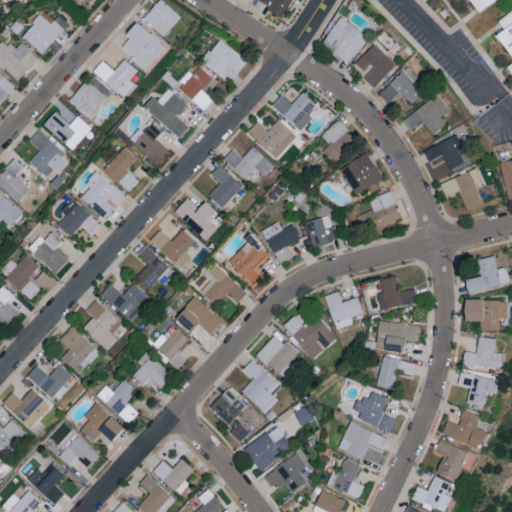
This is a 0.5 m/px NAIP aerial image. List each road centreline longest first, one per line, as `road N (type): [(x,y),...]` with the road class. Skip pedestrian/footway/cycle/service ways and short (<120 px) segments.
road 1 (residential): [(87,511),(295,289),(325,274),(511,228)]
road 2 (residential): [(380,511),(433,399),(443,357),(438,246),(401,159),(365,114),(291,55)]
road 3 (residential): [(0,377),(291,55),(325,0)]
road 4 (residential): [(0,141),(128,0)]
road 5 (residential): [(256,511),(207,442),(174,416)]
